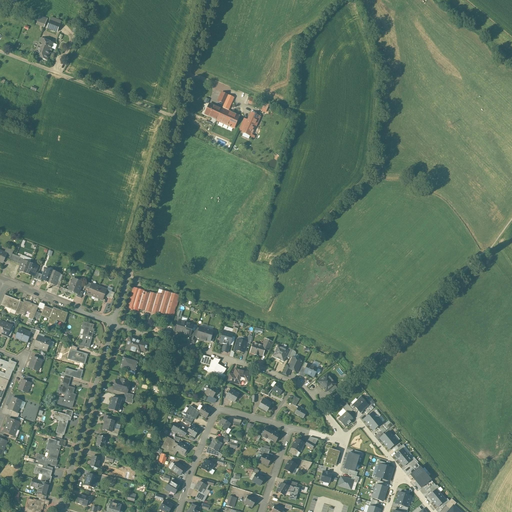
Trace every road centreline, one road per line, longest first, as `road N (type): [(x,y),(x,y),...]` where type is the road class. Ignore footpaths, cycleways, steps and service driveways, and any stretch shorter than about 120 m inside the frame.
road 1 (residential): [(112,323),(209,0)]
road 2 (residential): [(112,323),(271,373),(304,389),(320,408)]
road 3 (residential): [(112,323),(58,510)]
road 4 (residential): [(179,511),(217,410),(289,427)]
